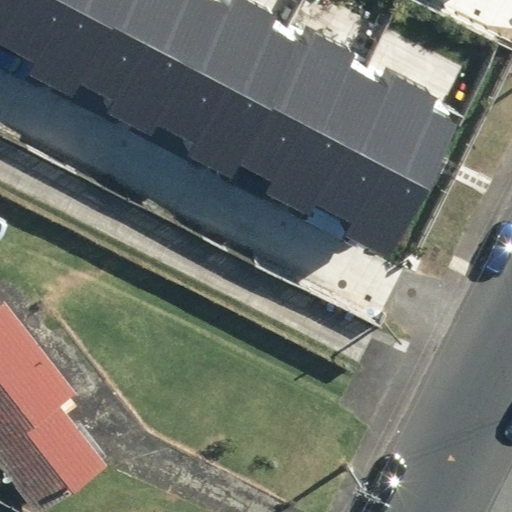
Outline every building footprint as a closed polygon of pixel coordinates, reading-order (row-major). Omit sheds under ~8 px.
[(107,0),(0,0),(0,45),(38,65),(31,78),(61,93),(107,0)] [(207,0),(107,0),(61,93),(74,99),(80,88),(113,104),(107,117),(141,133),(207,0)] [(298,26),(246,0),(207,0),(141,133),(150,138),(156,126),(191,143),(184,156),(223,175),(298,26)] [(370,64),(298,26),(223,175),(231,180),(239,164),(275,182),(268,195),(297,209),(370,64)] [(467,113),(370,64),(297,209),(310,216),(316,206),(352,224),(346,237),(393,261),(467,113)] [(64,382),(0,309),(0,466),(32,505),(94,454),(47,396),(64,382)]
